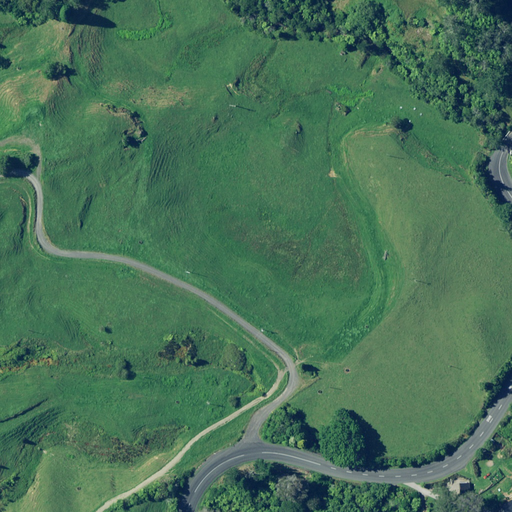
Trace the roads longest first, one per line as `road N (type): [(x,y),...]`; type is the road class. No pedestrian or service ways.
road 1 (unclassified): [(251,452),(254,423),(287,386),(290,365),(281,353),(171,278),(49,246),(38,231),(34,183),(0,171)]
road 2 (unclassified): [(511,384),(472,444),(422,472),(387,475),(251,452)]
road 3 (track): [(91,511),(150,473),(201,422),(262,385),(281,353)]
